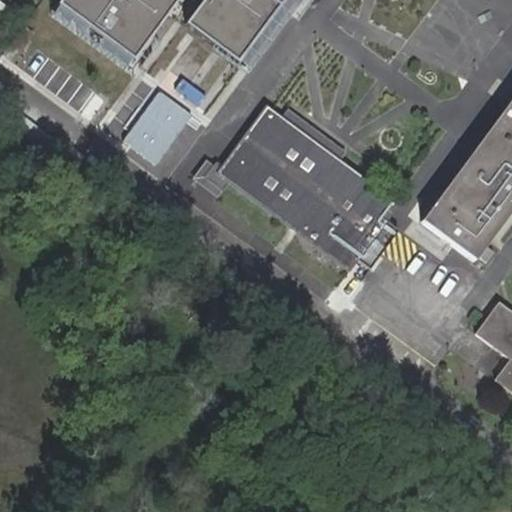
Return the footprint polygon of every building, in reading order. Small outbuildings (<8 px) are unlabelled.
[(169,0),(59,0),(54,7),(128,63),(172,2),(169,0)] [(204,0),(185,26),(236,64),(283,0),(299,0),(303,2),(305,0),(204,0)] [(0,24),(9,13),(0,5),(0,24)] [(511,101),(421,224),(475,265),(511,214),(511,101)] [(238,159),(230,153),(213,176),(344,275),(395,209),(263,110),(245,133),(253,138),(238,159)] [(19,116),(7,131),(30,149),(42,133),(19,116)] [(245,133),(230,153),(238,159),(253,138),(245,133)] [(504,366),(489,386),(511,402),(511,322),(494,309),(470,340),(504,366)]
